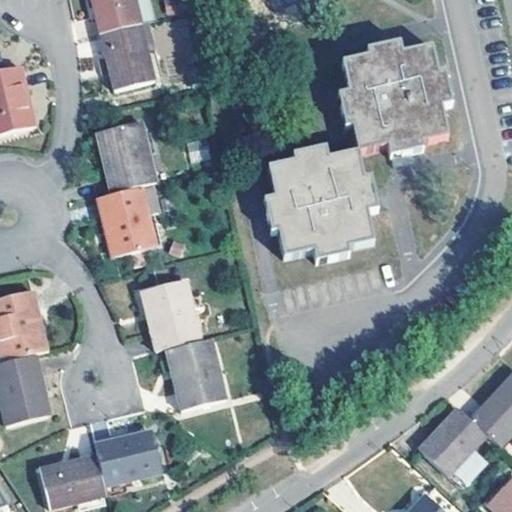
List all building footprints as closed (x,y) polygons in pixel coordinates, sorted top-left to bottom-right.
[(91,0),(101,37),(153,23),(147,0),(91,0)] [(183,18),(165,27),(175,45),(193,35),(183,18)] [(154,84),(145,49),(154,47),(149,27),(101,39),(106,60),(98,62),(102,77),(110,76),(114,94),(154,84)] [(452,110),(444,76),(438,77),(432,51),(402,58),(400,48),(366,55),(368,61),(342,68),(349,98),(338,100),(346,133),(352,132),(358,157),(388,151),(391,162),(404,159),(423,154),(421,148),(448,141),(442,112),(452,110)] [(29,105),(20,70),(0,75),(0,74),(0,139),(33,132),(27,110),(26,106),(29,105)] [(156,186),(141,126),(100,137),(105,157),(106,162),(103,162),(112,197),(156,186)] [(187,141),(189,162),(203,161),(202,140),(187,141)] [(284,263),(314,257),(316,266),(349,259),(348,253),(374,247),(367,218),(378,214),(375,203),(371,181),(364,183),(358,157),(327,164),(325,153),(293,161),(294,167),(268,174),(275,203),(264,206),(271,239),(278,237),(284,263)] [(156,250),(142,192),(98,202),(107,237),(109,237),(110,240),(116,261),(156,250)] [(155,355),(200,345),(187,285),(145,295),(150,321),(148,321),(155,355)] [(0,304),(0,353),(3,365),(43,355),(39,335),(38,331),(41,330),(33,296),(0,304)] [(225,404),(210,345),(169,355),(174,375),(175,380),(173,380),(181,415),(225,404)] [(44,397),(36,360),(0,368),(0,407),(6,431),(47,420),(42,397),(44,397)] [(511,379),(483,409),(489,415),(477,428),(487,438),(501,450),(511,438),(511,379)] [(489,415),(483,409),(471,423),(477,428),(489,415)] [(458,411),(432,439),(437,445),(425,457),(449,479),(487,438),(477,428),(471,423),(458,411)] [(96,450),(105,489),(160,476),(151,436),(96,450)] [(437,445),(432,439),(420,452),(425,457),(437,445)] [(53,511),(106,500),(96,460),(39,474),(48,511),(53,511)] [(511,511),(511,481),(489,506),(494,511),(511,511)] [(441,511),(426,497),(412,511),(441,511)]
